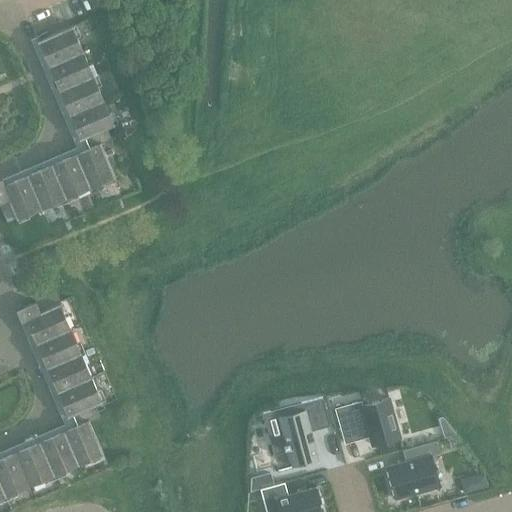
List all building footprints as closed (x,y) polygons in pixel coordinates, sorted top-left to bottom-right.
[(72,26),(37,41),(48,66),(82,51),(72,27),(72,26)] [(82,51),(48,66),(58,90),(93,75),(82,51)] [(93,75),(58,90),(69,115),(103,100),(93,75)] [(103,100),(69,115),(80,140),(85,137),(106,128),(110,127),(114,125),(103,100)] [(114,125),(110,127),(115,138),(124,135),(119,123),(114,125)] [(106,128),(85,137),(89,147),(100,142),(101,143),(111,139),(106,128)] [(89,147),(75,153),(90,187),(115,177),(101,143),(100,142),(89,147)] [(75,153),(51,164),(66,198),(90,187),(75,153)] [(26,169),(24,169),(41,209),(66,198),(51,164),(28,174),(26,169)] [(24,169),(0,179),(0,180),(8,199),(16,219),(41,209),(24,169)] [(0,180),(0,202),(8,199),(0,180)] [(8,199),(0,202),(0,208),(7,223),(16,219),(8,199)] [(21,322),(26,320),(25,318),(39,312),(35,302),(16,310),(21,322)] [(39,312),(25,318),(26,320),(35,343),(70,328),(59,303),(39,312)] [(70,328),(35,343),(46,367),(80,352),(70,328)] [(46,367),(57,392),(91,377),(80,352),(46,367)] [(57,392),(68,416),(73,414),(94,405),(102,402),(91,377),(57,392)] [(303,410),(278,417),(287,452),(291,467),(319,459),(311,431),(330,425),(322,397),(301,402),(303,410)] [(359,401),(334,408),(344,442),(369,435),(372,445),(399,438),(389,398),(361,406),(360,404),(359,401)] [(94,405),(73,414),(77,424),(88,419),(89,420),(92,418),(99,416),(94,405)] [(77,424),(64,430),(78,464),(103,453),(89,420),(88,419),(77,424)] [(39,441),(54,475),(78,464),(64,430),(39,441)] [(405,462),(386,467),(395,499),(440,486),(432,455),(439,453),(436,440),(407,448),(411,460),(405,462)] [(39,441),(14,451),(29,485),(54,475),(39,441)] [(14,451),(0,457),(0,484),(5,496),(29,485),(14,451)] [(251,478),(251,490),(273,484),(270,473),(251,478)] [(484,475),(462,481),(465,493),(487,487),(484,475)] [(284,482),(260,489),(265,508),(277,505),(279,511),(323,511),(317,487),(288,495),(284,482)]
